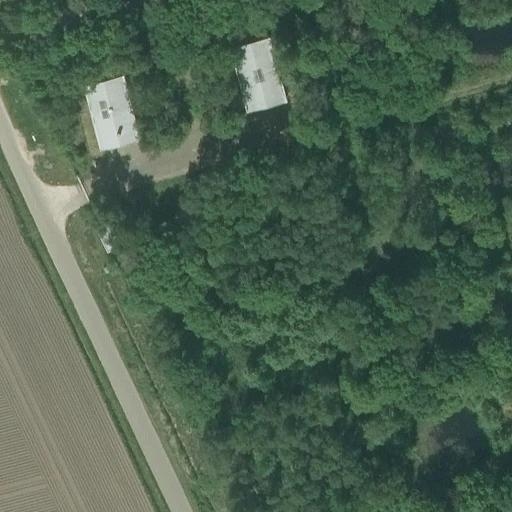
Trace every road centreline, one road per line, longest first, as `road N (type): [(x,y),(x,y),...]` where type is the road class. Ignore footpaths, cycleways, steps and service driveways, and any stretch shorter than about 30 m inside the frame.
road 1 (unclassified): [(180,511),(0,121)]
road 2 (track): [(0,33),(134,0)]
